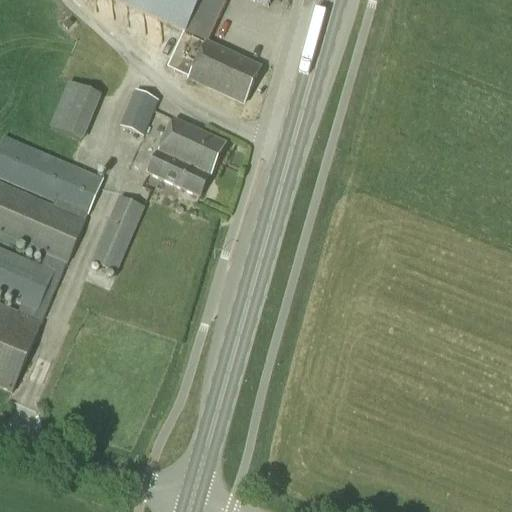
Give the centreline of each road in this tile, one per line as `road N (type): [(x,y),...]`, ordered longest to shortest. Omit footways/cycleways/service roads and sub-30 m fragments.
road 1 (primary): [(195,503),(336,0)]
road 2 (unclassified): [(195,503),(0,447)]
